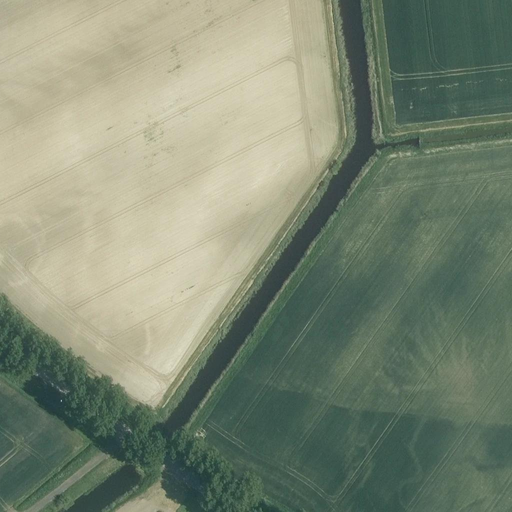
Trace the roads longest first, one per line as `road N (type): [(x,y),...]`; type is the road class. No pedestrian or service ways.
road 1 (tertiary): [(236,511),(0,341)]
road 2 (track): [(126,435),(30,511)]
